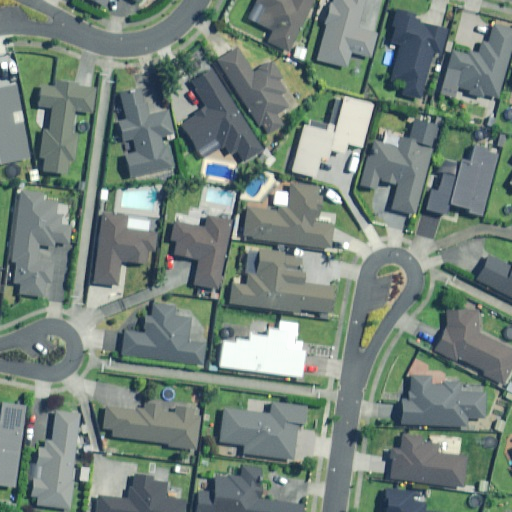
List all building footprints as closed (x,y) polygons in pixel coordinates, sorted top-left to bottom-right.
[(312,0),(257,0),(256,3),(264,7),(256,23),(272,31),(266,42),(286,53),(312,0)] [(364,0),(331,0),(316,59),(347,68),(351,52),(370,58),(377,34),(357,28),(364,0)] [(411,14),(396,10),(388,41),(400,44),(390,81),(404,85),(401,95),(419,100),(431,54),(437,56),(443,30),(409,22),(411,14)] [(452,97),(453,92),(454,88),(464,91),(463,94),(479,99),(480,95),(494,99),(511,31),(511,30),(488,25),(483,45),(477,43),(473,58),(451,52),(440,94),(452,97)] [(253,73),(237,48),(216,61),(265,137),(283,126),(276,114),(289,107),(281,94),(285,92),(276,79),(280,76),(271,62),(253,73)] [(262,149),(209,69),(189,82),(206,107),(180,124),(199,153),(216,150),(222,145),(227,154),(233,150),(241,162),(262,149)] [(55,83),(54,87),(41,85),(38,106),(52,109),(49,131),(43,130),(39,158),(44,159),(42,171),(67,175),(69,162),(75,163),(79,135),(71,134),(74,111),(91,114),(95,89),(55,83)] [(21,112),(17,88),(0,91),(0,164),(28,159),(20,112),(21,112)] [(145,103),(143,103),(140,90),(120,94),(125,120),(118,122),(122,142),(131,140),(134,154),(125,156),(130,179),(171,169),(163,136),(172,134),(167,111),(148,116),(145,103)] [(373,104),(343,96),(334,126),(326,124),(325,131),(303,125),(297,149),(289,147),(283,169),(310,176),(315,158),(323,160),(325,150),(341,154),(344,143),(361,148),(373,104)] [(396,147),(372,140),(360,186),(375,190),(378,180),(397,185),(390,209),(414,215),(438,126),(414,119),(409,138),(399,136),(396,147)] [(494,155),(472,148),(468,163),(458,160),(457,164),(443,160),(435,189),(431,188),(425,209),(442,214),(445,204),(478,214),(494,155)] [(330,248),(333,225),(312,222),(316,187),(289,183),(286,208),(277,206),(277,211),(247,207),(243,237),(330,248)] [(59,223),(62,202),(44,200),(44,194),(21,191),(12,262),(15,262),(13,283),(20,284),(19,294),(44,297),(45,283),(51,284),(54,260),(38,258),(39,245),(53,247),(53,243),(70,245),(72,225),(59,223)] [(126,217),(102,214),(93,283),(117,287),(121,261),(145,265),(147,251),(153,252),(156,233),(125,228),(126,217)] [(229,219),(207,215),(205,227),(174,222),(170,240),(176,241),(174,255),(198,259),(193,285),(217,289),(229,219)] [(243,282),(231,281),(228,301),(328,314),(332,284),(302,281),(305,254),(259,249),(256,272),(245,271),(243,282)] [(511,260),(508,259),(505,266),(484,255),(471,280),(511,299),(511,260)] [(174,307),(152,304),(150,317),(145,316),(142,333),(125,330),(121,355),(202,367),(206,344),(187,341),(191,319),(173,316),(174,307)] [(494,384),(509,352),(471,334),(469,309),(436,312),(438,325),(425,351),(494,384)] [(296,324),(278,321),(277,330),(267,329),(266,336),(249,334),(248,341),(234,339),(234,342),(222,341),(219,367),(303,377),(306,351),(300,350),(301,342),(294,341),(296,324)] [(390,403),(389,428),(474,430),(475,390),(438,374),(419,371),(403,377),(402,403),(390,403)] [(307,406),(271,402),(269,414),(223,409),(219,442),(243,445),(242,454),(293,460),(297,424),(304,425),(307,406)] [(26,407),(3,404),(0,425),(0,424),(0,485),(14,488),(26,407)] [(163,407),(143,404),(142,412),(106,407),(103,428),(112,430),(111,436),(167,444),(167,446),(196,450),(200,418),(191,416),(192,410),(173,407),(172,414),(162,412),(163,407)] [(80,414),(55,411),(52,441),(45,440),(44,449),(38,448),(36,467),(41,467),(40,479),(33,479),(31,497),(37,497),(36,506),(71,509),(80,414)] [(382,455),(378,483),(457,495),(463,458),(429,453),(430,446),(392,441),(382,455)] [(511,475),(511,441),(506,445),(501,455),(511,475)] [(263,468),(241,466),(239,478),(215,476),(213,493),(198,491),(195,511),(301,511),(303,505),(259,500),(263,468)] [(132,475),(130,490),(127,490),(126,500),(98,496),(95,511),(183,511),(185,501),(164,499),(166,483),(151,481),(152,478),(132,475)] [(369,511),(423,511),(416,511),(419,496),(373,489),(369,511)] [(15,511),(16,503),(6,502),(5,511),(15,511)]
